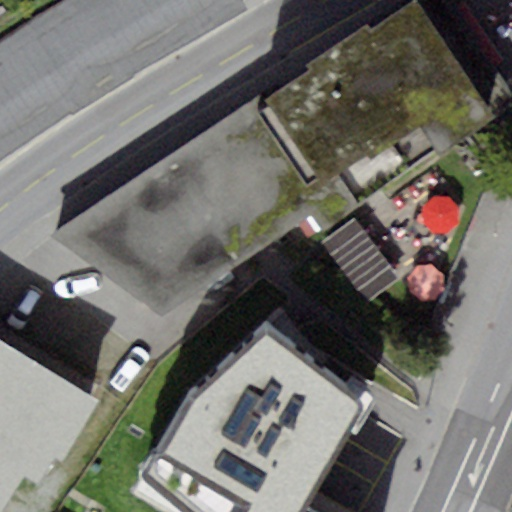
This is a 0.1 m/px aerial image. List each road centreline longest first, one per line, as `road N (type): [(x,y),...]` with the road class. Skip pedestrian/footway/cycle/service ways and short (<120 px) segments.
road 1 (secondary): [(344,0),(0,216)]
road 2 (tertiary): [(511,393),(457,511)]
